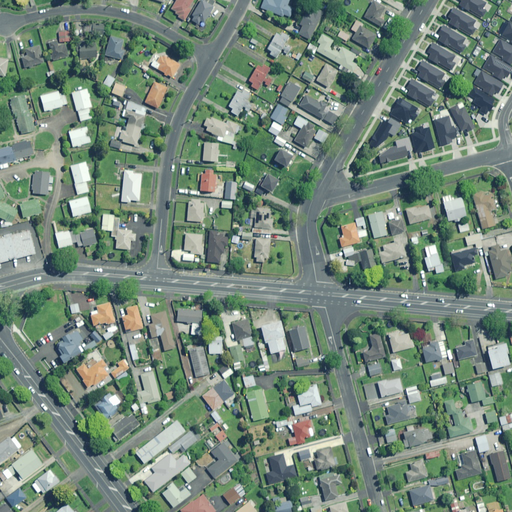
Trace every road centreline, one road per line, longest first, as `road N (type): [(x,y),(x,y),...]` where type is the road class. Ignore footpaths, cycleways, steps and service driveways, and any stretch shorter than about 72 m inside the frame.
road 1 (residential): [(157,278),(172,143),(211,57)]
road 2 (residential): [(314,197),(428,0)]
road 3 (residential): [(379,511),(321,293)]
road 4 (residential): [(211,57),(103,10),(50,12),(3,26)]
road 5 (secondary): [(130,511),(7,347)]
road 6 (residential): [(509,151),(314,197)]
road 7 (secondary): [(511,310),(321,293)]
road 8 (secondary): [(321,293),(157,278)]
